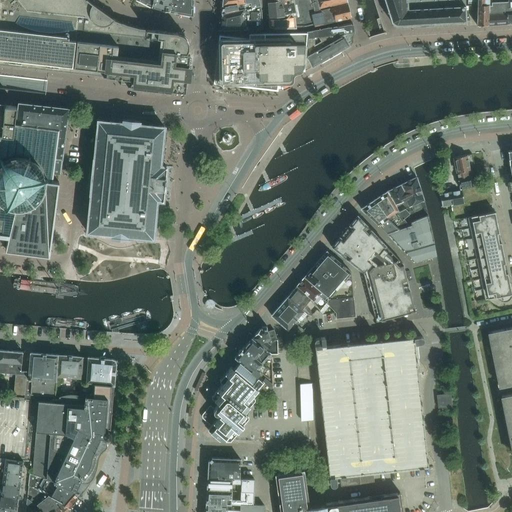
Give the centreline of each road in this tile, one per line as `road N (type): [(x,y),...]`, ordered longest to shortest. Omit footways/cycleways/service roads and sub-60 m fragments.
road 1 (secondary): [(233,324),(376,167),(420,141),(489,125)]
road 2 (residential): [(445,511),(428,395),(437,359),(433,323),(327,332)]
road 3 (secondary): [(195,308),(192,331),(159,393),(152,491)]
road 4 (secondary): [(260,143),(192,245),(195,308)]
road 5 (unclassified): [(66,265),(77,235),(90,94)]
road 6 (residential): [(174,445),(320,445)]
road 7 (secondary): [(511,45),(369,61)]
road 8 (secondary): [(174,445),(184,381),(233,324)]
